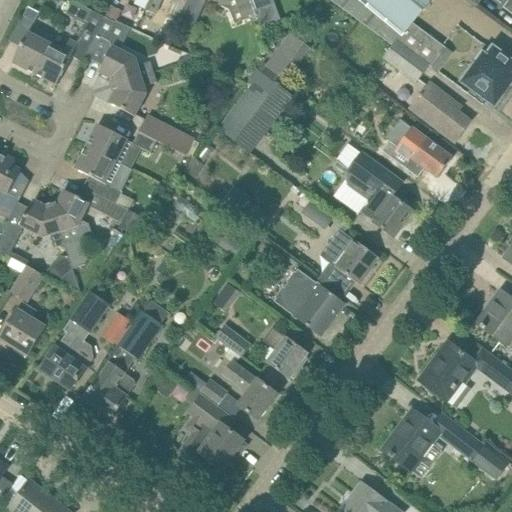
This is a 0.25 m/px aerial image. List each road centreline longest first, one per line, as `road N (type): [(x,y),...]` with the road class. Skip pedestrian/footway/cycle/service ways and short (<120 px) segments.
road 1 (residential): [(245,511),(511,162)]
road 2 (residential): [(169,511),(0,402)]
road 3 (residential): [(0,80),(75,117),(55,157),(0,129)]
